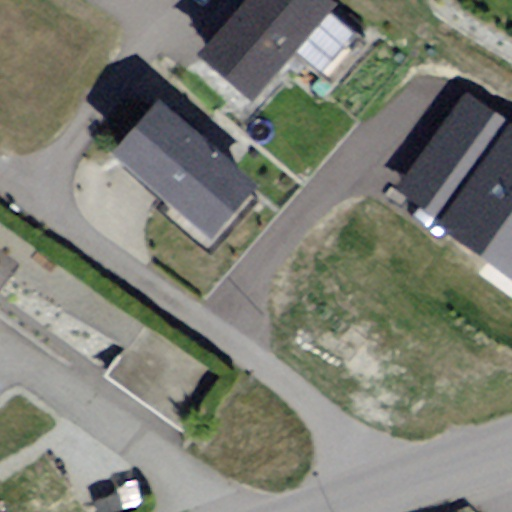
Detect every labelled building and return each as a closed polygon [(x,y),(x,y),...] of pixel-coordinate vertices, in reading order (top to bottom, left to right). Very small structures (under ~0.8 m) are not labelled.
[(381,49),(324,0),(259,0),(201,66),(258,116),(299,70),(335,102),(381,49)] [(511,112),(471,81),(394,183),(511,271),(511,112)] [(280,202),(166,106),(109,174),(223,269),(280,202)] [(0,313),(19,285),(0,272),(0,313)] [(107,373),(186,428),(222,376),(143,321),(107,373)]
